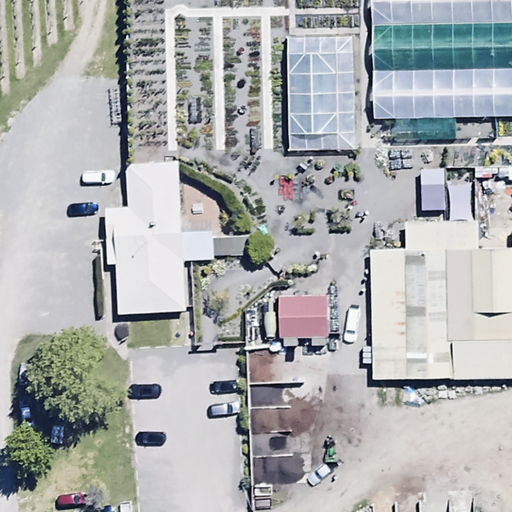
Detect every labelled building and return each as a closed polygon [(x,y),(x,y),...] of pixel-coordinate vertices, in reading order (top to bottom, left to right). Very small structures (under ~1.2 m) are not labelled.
[(511,113),(511,0),(371,0),(375,117),(511,113)] [(355,35),(287,36),(289,150),(356,149),(355,35)] [(212,230),(179,231),(177,160),(126,162),(127,204),(106,205),(108,260),(117,260),(118,311),(186,309),(185,260),(250,256),(250,236),(212,238),(212,230)] [(511,376),(511,226),(511,227),(511,231),(477,231),(477,219),(405,220),(405,246),(370,247),(372,378),(511,376)] [(327,303),(327,293),(279,293),(280,335),(283,335),(283,344),(297,344),(297,336),(311,336),(311,344),(325,344),(325,335),(328,335),(328,328),(338,328),(338,303),(327,303)]
